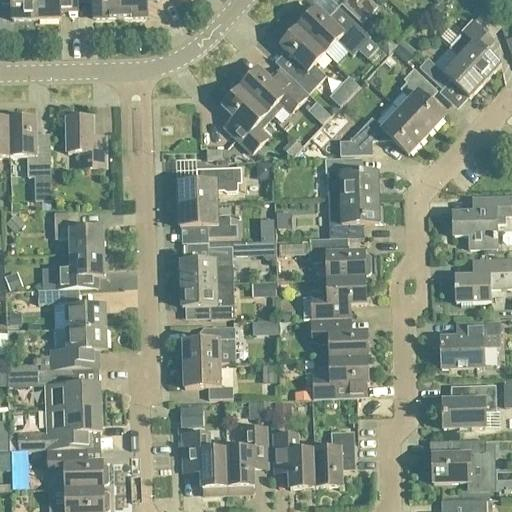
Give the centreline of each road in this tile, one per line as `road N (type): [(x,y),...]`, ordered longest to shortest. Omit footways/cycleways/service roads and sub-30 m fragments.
road 1 (residential): [(395,511),(391,437),(407,417),(403,319),(423,295),(417,201),(511,102)]
road 2 (residential): [(144,511),(138,406),(150,344),(136,74)]
road 3 (tertiary): [(0,75),(136,74)]
road 4 (tertiary): [(136,74),(185,58),(241,0)]
